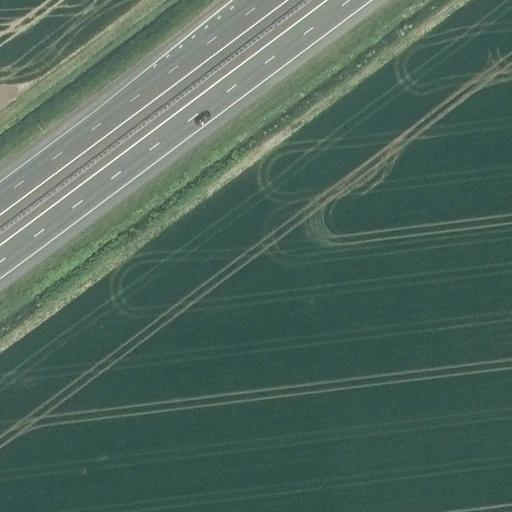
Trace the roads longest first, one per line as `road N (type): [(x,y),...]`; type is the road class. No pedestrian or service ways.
road 1 (motorway): [(0,254),(345,0)]
road 2 (motorway): [(268,0),(0,195)]
